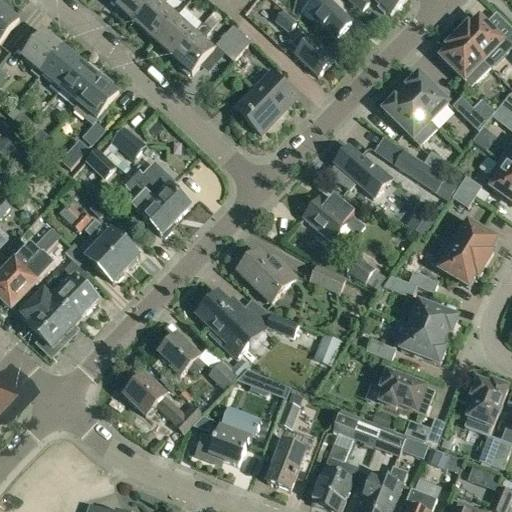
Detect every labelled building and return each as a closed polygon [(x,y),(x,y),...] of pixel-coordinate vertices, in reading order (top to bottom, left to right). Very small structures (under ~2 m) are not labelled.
[(135,28),(156,4),(159,0),(125,0),(115,11),(117,13),(116,15),(124,22),(126,20),(135,28)] [(316,23),(336,42),(351,27),(330,7),(330,8),(321,0),(318,0),(302,17),(312,27),(316,23)] [(342,0),(362,16),(370,5),(364,0),(342,0)] [(409,0),(408,0),(371,0),(390,19),(409,0)] [(135,28),(153,45),(175,21),(156,4),(135,28)] [(0,48),(19,26),(1,10),(0,10),(0,48)] [(275,25),(288,35),(296,25),(283,15),(275,25)] [(153,45),(171,61),(194,37),(175,21),(153,45)] [(468,28),(457,39),(484,65),(490,72),(511,51),(511,36),(503,46),(479,22),(470,31),(468,28)] [(194,38),(194,37),(171,61),(180,69),(178,71),(187,79),(189,77),(191,79),(213,54),(203,46),(207,41),(206,40),(212,34),(203,27),(194,38)] [(224,58),(242,38),(233,30),(215,50),(224,58)] [(287,52),(317,81),(334,64),(310,41),(304,34),(287,52)] [(42,78),(63,52),(45,36),(20,66),(21,67),(24,63),(34,72),(31,75),(39,82),(42,78)] [(251,47),(242,38),(224,58),(233,66),(251,47)] [(490,72),(484,65),(457,39),(447,50),(449,52),(440,61),(471,92),(490,72)] [(82,67),(63,52),(42,78),(52,87),(49,91),(57,97),(60,94),(82,67)] [(82,67),(60,94),(71,103),(68,106),(76,113),(79,109),(100,83),(82,67)] [(236,115),(262,139),(296,103),(272,79),(271,79),(262,70),(244,89),(253,98),(236,115)] [(409,93),(404,99),(431,126),(448,108),(418,78),(407,90),(409,93)] [(104,81),(102,84),(100,83),(79,109),(89,118),(86,121),(94,128),(119,98),(111,91),(113,88),(104,81)] [(501,109),(511,117),(511,100),(509,98),(501,109)] [(437,132),(431,126),(404,99),(398,105),(395,102),(383,114),(420,150),(437,132)] [(486,126),(473,112),(461,101),(452,110),(478,136),(486,126)] [(491,121),(495,116),(481,103),(473,112),(486,126),(491,121)] [(511,117),(501,109),(495,116),(491,121),(511,138),(511,137),(511,117)] [(16,125),(26,133),(33,126),(22,117),(16,125)] [(8,132),(0,141),(0,143),(12,153),(21,143),(8,132)] [(133,166),(146,149),(124,132),(111,147),(133,166)] [(34,141),(44,150),(50,142),(40,133),(34,141)] [(402,154),(383,141),(374,156),(392,169),(402,154)] [(61,165),(70,173),(89,153),(79,144),(61,165)] [(511,146),(499,164),(511,173),(511,146)] [(356,187),(372,201),(376,204),(393,183),(376,170),(374,172),(350,151),(334,168),(336,170),(327,180),(325,183),(349,197),(357,188),(356,187)] [(106,183),(116,172),(96,153),(86,164),(106,183)] [(431,156),(423,166),(443,179),(451,169),(431,156)] [(447,204),(456,190),(405,157),(396,170),(447,204)] [(511,173),(499,164),(489,178),(497,184),(491,192),(511,207),(511,173)] [(135,172),(128,179),(176,225),(190,210),(170,190),(162,198),(153,189),(135,172)] [(176,225),(128,179),(121,186),(140,204),(132,212),(141,220),(161,240),(163,239),(165,242),(172,235),(169,232),(176,225)] [(465,181),(459,191),(474,202),(481,191),(465,181)] [(474,202),(459,191),(452,202),(467,212),(474,202)] [(303,223),(332,246),(346,229),(357,239),(365,230),(338,208),(334,213),(320,202),(303,223)] [(2,203),(0,204),(0,221),(11,211),(2,203)] [(89,212),(99,221),(106,214),(97,205),(89,212)] [(79,236),(82,232),(85,229),(77,223),(65,210),(59,217),(79,236)] [(83,216),(77,223),(85,229),(82,232),(91,241),(125,274),(128,271),(131,272),(136,266),(135,263),(138,260),(112,235),(111,236),(103,228),(101,230),(92,222),(91,223),(83,216)] [(425,240),(435,225),(428,219),(425,223),(417,235),(425,240)] [(453,250),(485,269),(493,256),(490,254),(496,244),(467,226),(453,250)] [(0,250),(9,241),(0,232),(0,250)] [(0,279),(0,302),(44,258),(60,241),(51,233),(34,251),(30,247),(14,264),(15,264),(0,279)] [(122,276),(125,274),(91,241),(79,253),(87,261),(86,262),(112,287),(115,284),(118,285),(123,280),(122,276)] [(485,269),(453,250),(445,245),(431,269),(468,291),(475,280),(478,282),(485,269)] [(238,276),(271,308),(295,283),(283,271),(281,273),(273,264),(275,263),(274,262),(269,266),(257,255),(248,265),(247,264),(241,270),(242,272),(238,276)] [(54,268),(44,258),(0,302),(0,303),(11,314),(49,274),(57,281),(72,265),(65,257),(54,268)] [(347,276),(365,287),(374,273),(357,261),(347,276)] [(42,297),(75,330),(98,306),(83,292),(91,284),(72,265),(57,281),(42,297)] [(309,286),(338,299),(345,284),(316,271),(309,286)] [(413,276),(409,288),(416,291),(434,298),(438,286),(413,276)] [(416,291),(409,288),(391,281),(384,292),(412,302),(416,291)] [(236,365),(266,331),(255,325),(239,310),(235,313),(218,296),(197,318),(226,346),(221,351),(236,365)] [(80,335),(75,330),(42,297),(21,319),(30,328),(29,330),(41,342),(35,348),(51,364),(80,335)] [(419,306),(410,330),(445,344),(448,336),(452,337),(458,322),(419,306)] [(271,318),(266,331),(293,342),(299,329),(271,318)] [(442,351),(445,344),(410,330),(400,353),(439,369),(446,353),(442,351)] [(171,372),(179,381),(189,372),(195,378),(204,368),(198,362),(199,361),(177,339),(159,357),(160,358),(161,357),(173,370),(171,372)] [(340,346),(323,339),(314,363),(331,370),(340,346)] [(370,343),(366,355),(391,365),(396,353),(370,343)] [(233,371),(230,375),(237,381),(247,371),(239,364),(233,371)] [(208,380),(224,395),(237,381),(230,375),(221,366),(208,380)] [(252,391),(257,379),(246,374),(235,385),(252,391)] [(435,395),(387,377),(381,392),(384,394),(379,407),(395,413),(397,409),(425,420),(435,395)] [(183,439),(202,419),(194,411),(184,421),(174,411),(165,401),(166,400),(144,379),(124,400),(146,421),(156,410),(176,429),(175,430),(183,439)] [(290,393),(271,385),(266,397),(286,405),(290,393)] [(490,390),(478,385),(471,400),(475,402),(464,430),(488,440),(479,465),(481,466),(490,469),(492,470),(502,444),(489,439),(496,422),(507,392),(492,386),(490,390)] [(0,418),(13,404),(0,391),(0,418)] [(278,429),(290,433),(299,411),(287,406),(278,429)] [(353,442),(360,424),(339,416),(331,437),(338,439),(334,450),(348,455),(353,442)] [(216,462),(238,470),(254,429),(228,418),(222,434),(219,433),(214,447),(202,443),(196,459),(214,466),(216,462)] [(213,424),(202,420),(192,431),(208,437),(213,424)] [(353,442),(375,451),(383,431),(361,422),(360,424),(353,442)] [(410,425),(404,438),(426,447),(431,433),(410,425)] [(383,431),(375,451),(399,459),(401,454),(407,441),(407,440),(383,431)] [(401,454),(414,459),(419,446),(407,441),(401,454)] [(502,474),(511,449),(511,448),(502,444),(492,470),(502,474)] [(266,487),(290,496),(301,466),(300,466),(304,455),(283,447),(279,457),(278,457),(266,487)] [(323,511),(325,511),(343,467),(348,455),(334,450),(333,449),(311,507),(323,511)] [(444,472),(449,460),(434,454),(429,466),(444,472)] [(343,467),(325,511),(342,511),(353,484),(352,484),(357,473),(343,467)] [(388,484),(377,511),(393,511),(407,478),(393,472),(388,484)] [(359,511),(377,511),(388,484),(373,478),(359,511)] [(511,497),(501,493),(493,511),(506,511),(511,498),(511,497)] [(405,510),(408,511),(407,511),(420,511),(426,500),(411,494),(405,510)]
